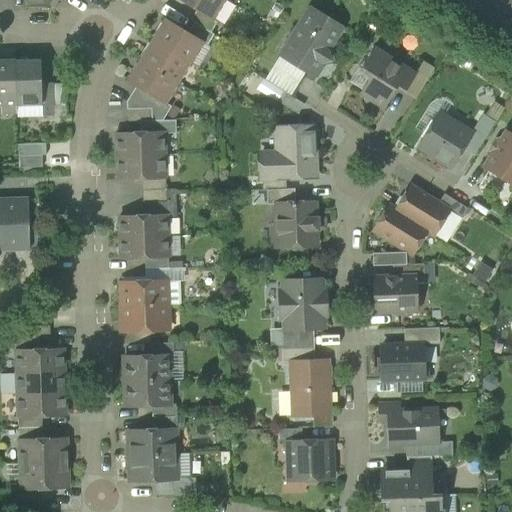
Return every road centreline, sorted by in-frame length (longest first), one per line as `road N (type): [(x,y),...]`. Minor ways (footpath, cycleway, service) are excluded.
road 1 (residential): [(111,36),(93,88),(101,511)]
road 2 (residential): [(350,202),(348,511)]
